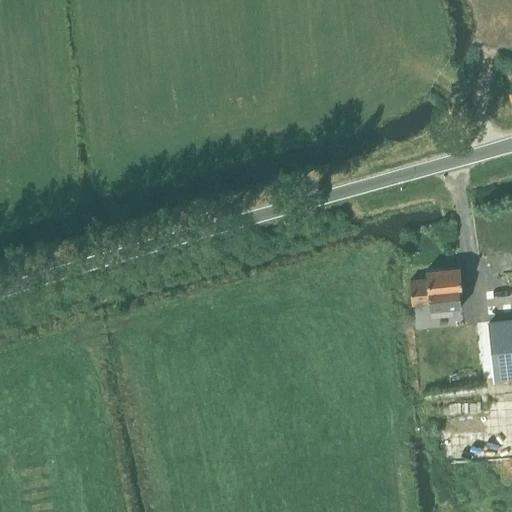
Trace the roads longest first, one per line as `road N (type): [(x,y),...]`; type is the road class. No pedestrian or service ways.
road 1 (unclassified): [(511,147),(0,293)]
road 2 (track): [(451,164),(475,295)]
